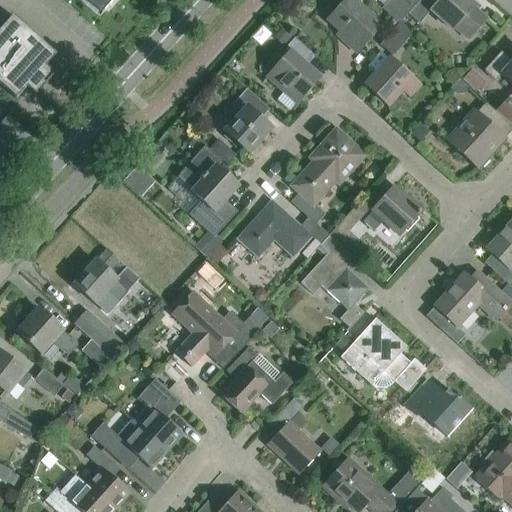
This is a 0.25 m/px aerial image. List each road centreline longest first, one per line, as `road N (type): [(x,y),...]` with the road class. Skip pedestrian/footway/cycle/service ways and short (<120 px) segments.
road 1 (tertiary): [(0,221),(199,0)]
road 2 (residential): [(471,217),(350,104),(323,104),(262,171)]
road 3 (residential): [(471,217),(410,283),(412,320),(511,410)]
road 4 (residential): [(95,159),(2,266)]
